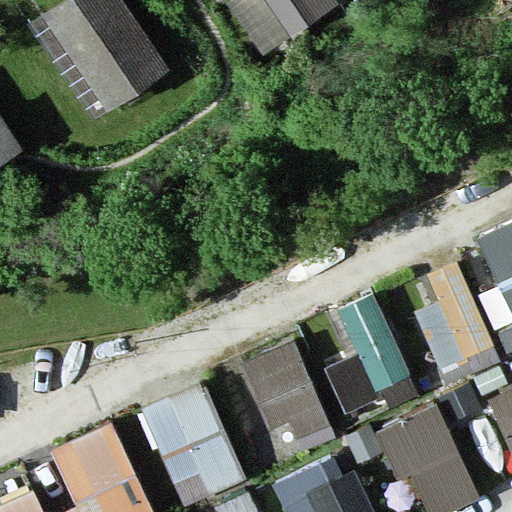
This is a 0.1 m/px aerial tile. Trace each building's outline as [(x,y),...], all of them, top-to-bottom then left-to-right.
[(168,72),(122,0),(68,0),(43,16),(105,112),(168,72)] [(333,0),(271,0),(292,30),(335,2),(333,0)] [(0,164),(20,152),(0,118),(0,164)] [(511,208),(481,223),(511,288),(511,208)] [(464,248),(434,260),(446,289),(421,299),(446,358),(500,336),(464,248)] [(381,280),(339,300),(359,343),(333,356),(350,394),(419,362),(381,280)] [(246,349),(270,414),(296,404),(308,436),(341,425),(304,327),(246,349)] [(208,369),(148,394),(188,492),(249,467),(208,369)] [(511,424),(511,380),(495,389),(511,424)] [(435,504),(482,489),(450,392),(383,413),(402,472),(422,466),(435,504)] [(53,434),(78,511),(159,511),(127,410),(53,434)] [(384,511),(351,439),(280,471),(298,511),(384,511)] [(56,511),(42,478),(0,495),(0,511),(56,511)] [(206,502),(210,511),(272,511),(257,479),(206,502)]
